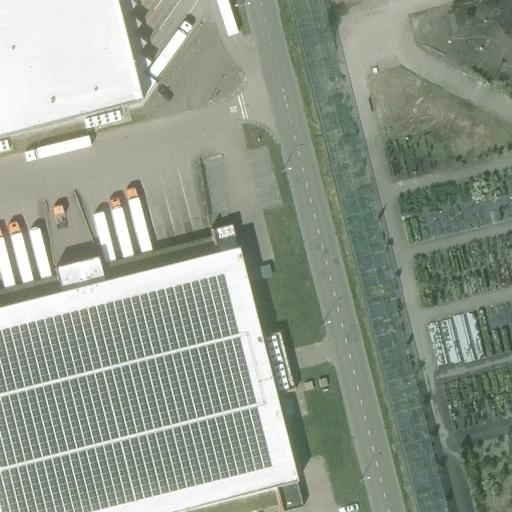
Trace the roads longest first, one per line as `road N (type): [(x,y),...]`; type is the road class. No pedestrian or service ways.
road 1 (track): [(463,511),(338,21),(511,115)]
road 2 (tertiary): [(283,99),(387,511)]
road 3 (unclassified): [(0,172),(283,99)]
road 4 (track): [(382,194),(511,163)]
